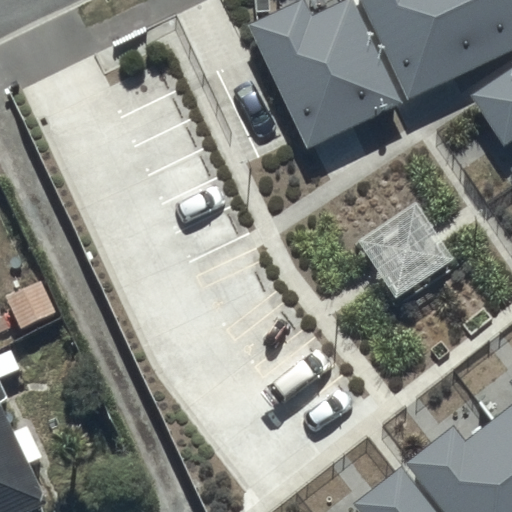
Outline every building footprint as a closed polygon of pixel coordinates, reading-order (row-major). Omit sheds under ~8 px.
[(301,0),(300,0),(248,25),(307,148),(403,103),(353,0),(344,0),(310,16),(301,0)] [(511,0),(360,0),(407,98),(511,48),(511,0)] [(511,64),(468,93),(503,146),(511,139),(511,64)] [(454,426),(406,463),(443,511),(511,511),(511,380),(509,382),(511,385),(511,404),(465,440),(454,426)] [(0,406),(0,511),(31,511),(48,504),(0,406)] [(437,511),(402,467),(353,504),(359,511),(437,511)]
